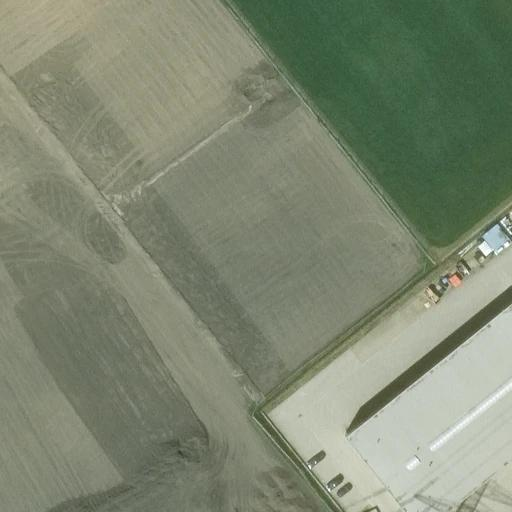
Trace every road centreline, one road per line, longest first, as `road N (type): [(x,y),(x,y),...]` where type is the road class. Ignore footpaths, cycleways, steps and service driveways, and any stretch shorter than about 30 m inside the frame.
road 1 (track): [(32,125),(258,398)]
road 2 (track): [(267,98),(110,212),(0,269)]
